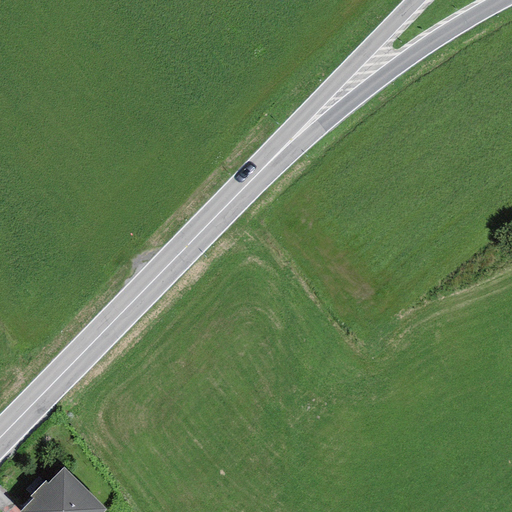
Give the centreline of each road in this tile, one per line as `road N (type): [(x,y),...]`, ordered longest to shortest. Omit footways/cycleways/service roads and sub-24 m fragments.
road 1 (secondary): [(0,438),(290,140)]
road 2 (secondary): [(290,140),(501,0)]
road 3 (secondary): [(414,0),(290,140)]
